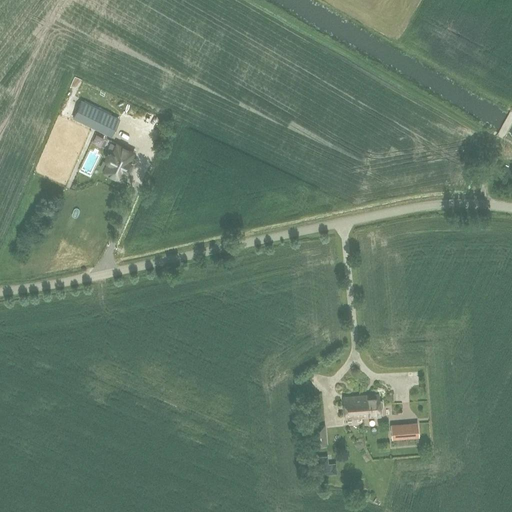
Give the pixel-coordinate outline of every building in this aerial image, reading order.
[(112,117),(119,101),(90,87),(82,102),(112,117)] [(112,117),(82,102),(75,117),(104,132),(112,117)] [(132,162),(129,161),(134,152),(118,144),(113,153),(111,153),(110,153),(109,154),(108,154),(107,155),(107,156),(106,158),(107,158),(107,160),(108,160),(109,162),(105,171),(121,179),(125,170),(128,171),(132,162)] [(381,401),(380,401),(379,395),(360,396),(362,418),(381,417),(380,409),(382,409),(383,408),(383,402),(381,401)] [(362,418),(360,396),(343,397),(344,420),(362,418)] [(392,439),(418,437),(417,424),(391,426),(392,439)] [(324,426),(309,427),(311,448),(326,446),(324,426)] [(328,476),(327,458),(317,459),(318,477),(328,476)]
